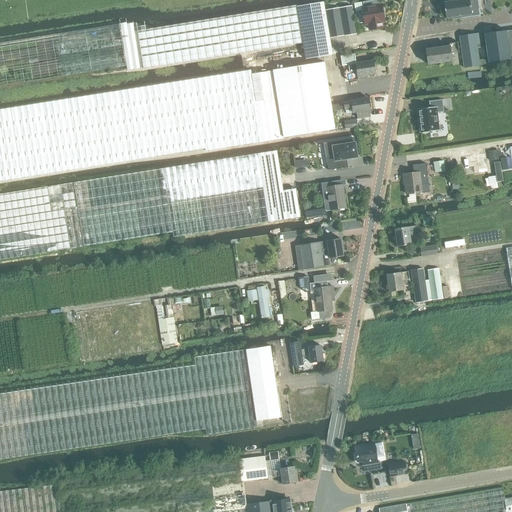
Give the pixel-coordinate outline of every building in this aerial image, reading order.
[(364,24),(369,24),(370,30),(382,28),(381,21),(384,21),(383,11),(382,5),(379,5),(378,0),(373,0),(362,2),(363,8),(362,8),(364,24)] [(451,0),(451,1),(444,2),(446,18),(452,17),(460,16),(461,19),(480,16),(479,8),(471,10),(469,0),(451,0)] [(356,33),(353,17),(351,6),(324,11),(323,2),(312,3),(319,56),(332,54),(329,37),(356,33)] [(306,59),(319,56),(312,3),(145,29),(145,25),(134,27),(133,23),(127,24),(126,22),(119,24),(0,42),(0,85),(127,66),(127,70),(140,69),(303,42),(306,59)] [(507,31),(484,34),(488,62),(511,59),(507,31)] [(481,33),(459,36),(464,67),(486,64),(485,59),(479,60),(477,48),(483,47),(483,43),(481,33)] [(444,48),(426,50),(428,65),(452,62),(451,54),(460,52),(458,42),(449,44),(450,47),(444,48)] [(357,62),(356,54),(342,56),(343,66),(349,65),(350,71),(358,70),(359,76),(376,73),(376,71),(377,70),(376,66),(375,67),(374,60),(357,62)] [(335,129),(324,62),(273,70),(284,138),(335,129)] [(0,181),(205,149),(205,151),(262,142),(251,74),(251,73),(251,69),(80,97),(10,108),(0,109),(0,181)] [(272,70),(251,74),(262,142),(283,139),(272,70)] [(357,118),(370,116),(369,110),(370,110),(367,97),(353,98),(353,99),(345,101),(346,110),(351,109),(352,113),(356,112),(357,118)] [(444,112),(443,100),(430,101),(430,108),(418,109),(418,110),(419,110),(421,132),(421,133),(439,131),(437,112),(444,112)] [(345,129),(357,127),(356,119),(344,121),(345,128),(345,129)] [(332,143),(325,144),(327,158),(329,171),(337,169),(336,161),(346,160),(358,158),(356,143),(355,143),(355,139),(332,143)] [(488,150),(489,160),(499,159),(498,149),(488,150)] [(489,171),(486,150),(461,153),(464,174),(489,171)] [(73,183),(0,194),(0,259),(172,232),(173,237),(300,217),(296,189),(283,191),(276,151),(73,183)] [(296,166),(308,164),(307,157),(295,159),(296,166)] [(433,162),(434,172),(445,171),(444,160),(433,162)] [(500,162),(494,163),(496,176),(497,182),(503,181),(500,162)] [(404,174),(407,194),(422,192),(429,191),(428,184),(429,184),(426,163),(413,165),(414,173),(404,174)] [(329,210),(345,208),(342,185),(332,186),(331,182),(322,184),(326,211),(329,210)] [(304,211),(305,218),(324,216),(323,208),(304,211)] [(417,225),(396,229),(399,247),(412,245),(410,235),(418,233),(417,225)] [(344,257),(341,239),(294,246),(298,270),(330,265),(329,259),(330,259),(344,257)] [(465,245),(463,239),(444,242),(445,248),(465,245)] [(436,245),(420,247),(421,257),(437,254),(436,245)] [(432,300),(443,298),(438,268),(427,270),(432,300)] [(423,269),(410,271),(415,303),(428,301),(423,269)] [(400,272),(386,274),(388,292),(403,290),(401,280),(409,279),(408,271),(400,272)] [(310,283),(309,277),(298,278),(299,288),(305,292),(310,291),(313,291),(316,310),(316,312),(310,313),(311,319),(320,319),(328,317),(329,317),(330,315),(329,310),(331,310),(332,310),(331,296),(332,296),(334,296),(333,287),(331,287),(328,287),(327,281),(310,283)] [(248,302),(258,300),(261,318),(270,317),(265,286),(256,287),(257,289),(246,290),(248,302)] [(162,299),(153,300),(154,306),(156,306),(162,345),(163,345),(164,348),(175,347),(174,343),(177,343),(174,317),(173,313),(176,313),(176,309),(181,308),(180,306),(180,304),(176,305),(175,305),(175,304),(173,297),(167,298),(168,305),(165,305),(167,318),(163,319),(161,305),(162,299)] [(222,306),(214,307),(216,315),(223,314),(222,306)] [(311,363),(324,361),(322,345),(309,347),(310,349),(301,350),(300,342),(290,343),(294,367),(303,366),(302,357),(310,356),(311,363)] [(206,435),(207,436),(219,434),(258,428),(257,421),(282,418),(271,346),(200,356),(195,357),(195,359),(196,365),(195,365),(0,393),(0,460),(17,458),(136,440),(187,433),(205,430),(206,430),(206,435)] [(363,460),(365,471),(381,468),(379,461),(377,461),(374,443),(354,446),(357,461),(363,460)] [(269,453),(270,460),(271,460),(275,460),(279,459),(277,451),(269,453)] [(240,459),(243,481),(267,478),(274,477),(273,469),(280,468),(279,459),(275,460),(271,460),(270,460),(265,461),(265,456),(240,459)] [(246,511),(246,504),(243,481),(240,459),(59,481),(59,484),(0,491),(0,511),(246,511)] [(404,462),(389,464),(391,475),(406,473),(404,462)] [(274,477),(282,476),(283,485),(297,483),(295,467),(280,468),(273,469),(274,477)] [(386,474),(375,477),(377,486),(388,484),(386,474)] [(506,511),(503,488),(408,503),(409,511),(506,511)] [(274,511),(294,511),(293,498),(273,501),(274,511)] [(272,502),(246,504),(246,511),(272,511),(272,507),(272,502)] [(379,511),(409,511),(408,503),(406,503),(406,504),(379,508),(379,511)]
